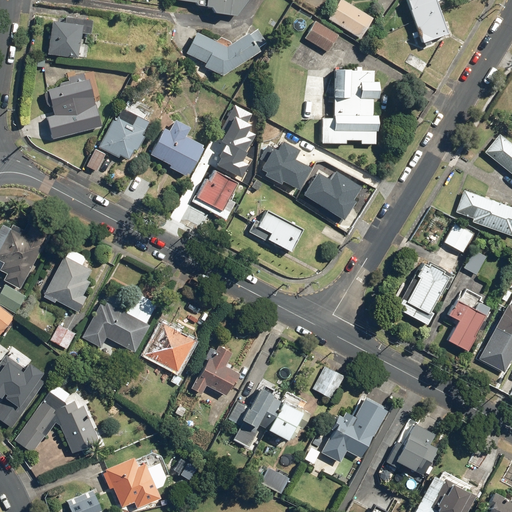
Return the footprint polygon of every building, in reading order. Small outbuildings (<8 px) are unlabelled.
[(212,9),(240,13),(250,0),(192,0),(198,1),(197,3),(213,5),(212,9)] [(286,3),(281,0),(272,0),(267,8),(277,15),(286,3)] [(374,16),(346,0),(340,0),(329,18),(361,37),(374,16)] [(411,0),(425,40),(450,32),(439,0),(411,0)] [(66,21),(54,20),(50,52),(80,56),(83,30),(93,31),(94,19),(67,15),(66,21)] [(340,33),(315,21),(306,38),(331,51),(340,33)] [(228,45),(198,31),(187,53),(207,62),(206,65),(224,73),(262,49),(260,46),(267,41),(258,28),(251,33),(250,31),(228,45)] [(375,69),(336,68),(335,117),(321,117),(320,142),(377,143),(377,114),(375,114),(375,96),(380,96),(380,80),(375,79),(375,69)] [(62,131),(101,120),(88,71),(70,76),(71,81),(60,84),(61,85),(43,90),(47,106),(55,104),(62,131)] [(122,105),(100,146),(120,157),(121,153),(131,158),(136,148),(138,149),(145,134),(143,133),(151,119),(122,105)] [(165,124),(151,154),(171,163),(169,167),(185,174),(187,170),(191,172),(205,142),(186,133),(190,125),(175,118),(171,126),(165,124)] [(511,172),(511,141),(501,132),(486,151),(511,172)] [(107,153),(96,147),(87,165),(97,170),(107,153)] [(317,199),(335,167),(308,153),(299,171),(276,158),(266,176),(293,191),(296,187),(317,199)] [(206,176),(193,200),(227,217),(235,200),(231,198),(240,180),(216,167),(210,178),(206,176)] [(149,174),(138,168),(127,189),(138,195),(149,174)] [(457,211),(474,217),(473,221),(511,234),(511,205),(465,190),(457,211)] [(293,252),(305,227),(269,209),(263,222),(257,219),(251,232),(293,252)] [(473,231),(456,221),(445,240),(463,250),(473,231)] [(3,222),(0,227),(0,269),(6,272),(3,279),(21,288),(44,243),(3,222)] [(43,294),(57,301),(58,300),(79,311),(88,295),(84,292),(91,278),(89,276),(94,268),(84,262),(87,255),(70,246),(43,294)] [(478,272),(483,262),(488,254),(474,247),(463,266),(477,273),(478,272)] [(446,269),(431,261),(430,263),(426,261),(421,269),(418,267),(397,307),(429,323),(435,311),(432,310),(451,274),(445,271),(446,269)] [(5,283),(0,292),(0,302),(16,311),(25,294),(5,283)] [(137,291),(128,310),(118,306),(124,294),(113,288),(107,300),(104,298),(84,338),(102,347),(107,337),(137,351),(151,321),(149,320),(158,301),(137,291)] [(511,296),(480,357),(505,370),(511,356),(511,296)] [(491,306),(481,300),(476,308),(459,298),(451,313),(461,319),(450,339),(469,349),(477,334),(476,333),(491,306)] [(0,304),(0,333),(14,315),(0,304)] [(78,326),(61,318),(50,340),(67,348),(78,326)] [(197,336),(163,319),(146,354),(180,371),(197,336)] [(16,326),(13,324),(2,343),(17,352),(30,329),(18,322),(16,326)] [(227,360),(233,350),(218,341),(193,387),(202,392),(206,385),(227,396),(242,368),(227,360)] [(42,377),(6,356),(0,366),(0,395),(2,396),(0,399),(0,410),(16,420),(42,377)] [(343,375),(324,364),(311,387),(330,398),(343,375)] [(251,404),(238,398),(228,417),(241,424),(233,438),(247,446),(260,422),(295,440),(307,418),(309,420),(313,413),(276,393),(279,387),(264,380),(251,404)] [(102,437),(84,398),(74,390),(70,396),(57,387),(54,392),(50,389),(15,438),(34,451),(58,417),(73,450),(102,437)] [(322,451),(340,461),(347,448),(362,457),(389,406),(366,394),(356,413),(345,408),(322,451)] [(394,464),(398,458),(425,473),(433,458),(440,445),(431,441),(437,430),(409,415),(385,458),(394,464)] [(139,462),(136,454),(102,468),(110,488),(114,486),(122,505),(160,489),(159,485),(169,481),(161,460),(150,464),(147,458),(139,462)] [(198,465),(189,460),(182,472),(191,477),(198,465)] [(291,476),(269,464),(260,480),(282,492),(291,476)] [(445,468),(442,474),(437,471),(415,511),(466,511),(476,494),(480,487),(445,468)] [(94,488),(67,500),(72,511),(96,511),(104,509),(94,488)] [(511,511),(511,497),(495,489),(487,505),(490,506),(487,511),(511,511)]
